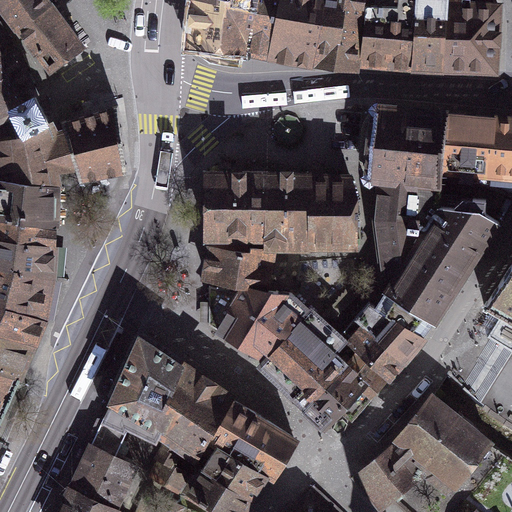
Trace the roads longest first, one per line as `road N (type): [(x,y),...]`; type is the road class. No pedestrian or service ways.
road 1 (residential): [(511,231),(443,336),(367,431),(326,464)]
road 2 (residential): [(118,289),(313,435),(326,464)]
road 3 (primary): [(9,511),(118,289)]
road 4 (secondary): [(272,91),(357,85),(511,96)]
road 5 (residential): [(0,131),(121,79),(158,80)]
road 6 (secondary): [(272,91),(204,139),(152,201)]
road 7 (primary): [(152,201),(158,80)]
